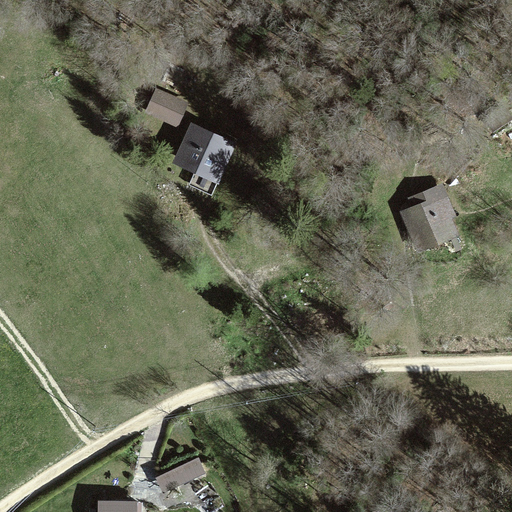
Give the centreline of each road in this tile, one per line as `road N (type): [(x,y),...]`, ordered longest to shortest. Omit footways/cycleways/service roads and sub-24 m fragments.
road 1 (track): [(0,502),(155,414),(233,384),(511,356)]
road 2 (track): [(104,444),(74,420),(0,317)]
